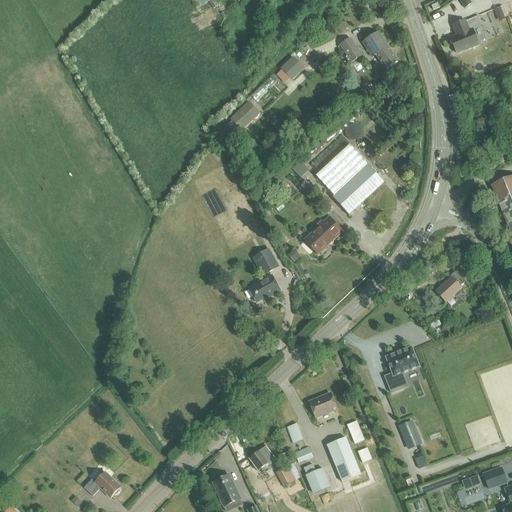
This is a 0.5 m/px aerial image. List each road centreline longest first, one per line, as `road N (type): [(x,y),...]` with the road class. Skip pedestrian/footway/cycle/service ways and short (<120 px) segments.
road 1 (tertiary): [(140,511),(390,273),(432,205)]
road 2 (tertiary): [(432,205),(442,151),(439,104),(406,0)]
road 3 (unclassified): [(511,298),(482,238),(432,205)]
